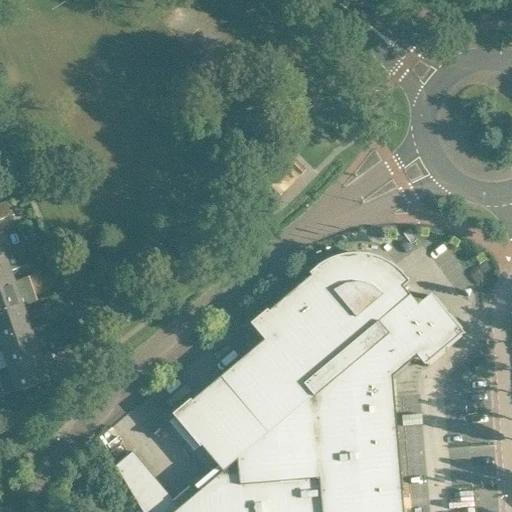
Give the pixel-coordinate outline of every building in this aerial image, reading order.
[(0,220),(11,216),(6,202),(0,204),(0,220)] [(0,260),(0,287),(13,283),(9,271),(28,265),(23,251),(4,257),(5,258),(0,260)] [(305,386),(411,298),(403,289),(409,284),(402,275),(400,273),(397,271),(393,268),(389,265),(385,263),(381,261),(376,259),(372,257),(369,257),(361,256),(358,256),(354,256),(351,256),(348,256),(344,257),(340,258),(337,258),(333,260),(330,261),(327,262),(323,264),(320,266),(318,268),(309,275),(311,277),(269,313),(267,311),(250,326),(264,342),(219,380),(224,386),(211,396),(207,391),(192,403),(190,401),(172,416),(200,449),(201,448),(223,473),(314,398),(305,386)] [(0,287),(0,315),(22,308),(13,283),(0,287)] [(403,511),(395,413),(392,378),(416,357),(425,367),(463,335),(431,296),(418,307),(411,298),(305,386),(314,398),(223,473),(180,509),(176,511),(403,511)] [(0,315),(0,342),(0,343),(31,332),(22,308),(0,315)] [(0,343),(9,367),(39,357),(31,332),(0,343)] [(39,357),(9,367),(17,392),(57,379),(48,354),(39,357)] [(454,511),(472,511),(472,499),(455,500),(454,511)]
